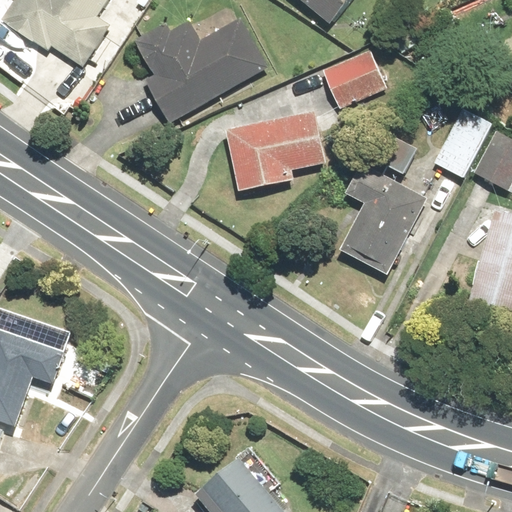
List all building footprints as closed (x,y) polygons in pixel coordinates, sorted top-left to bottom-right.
[(51,46),(86,69),(114,28),(98,18),(110,0),(16,0),(2,22),(47,52),(51,46)] [(351,0),(295,0),(331,27),(351,0)] [(144,81),(167,125),(266,73),(239,23),(201,43),(192,25),(171,36),(166,26),(132,44),(150,78),(144,81)] [(389,88),(371,50),(320,75),(338,112),(389,88)] [(491,120),(463,106),(434,166),(463,179),(491,120)] [(327,168),(318,114),(226,130),(237,194),(293,184),(291,175),(327,168)] [(511,143),(493,135),(472,180),(511,198),(511,143)] [(417,152),(393,139),(379,165),(403,178),(417,152)] [(368,170),(351,200),(362,206),(336,253),(385,280),(427,203),(368,170)] [(511,216),(495,211),(466,313),(511,325),(511,216)] [(13,426),(31,374),(48,379),(59,349),(0,328),(0,421),(6,424),(13,426)] [(251,447),(193,495),(207,511),(285,511),(269,492),(280,482),(251,447)]
